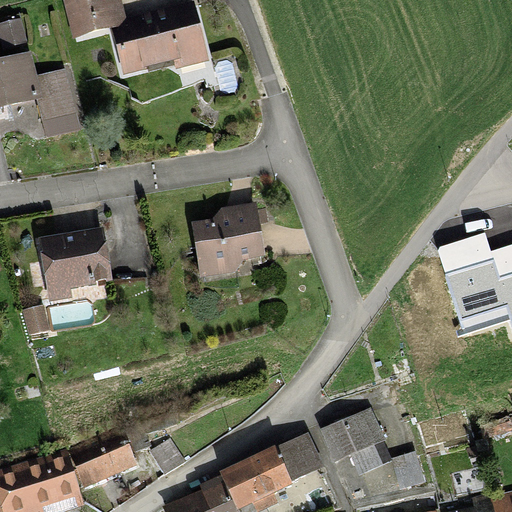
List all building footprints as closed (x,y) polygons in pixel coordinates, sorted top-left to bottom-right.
[(114,0),(79,0),(64,4),(73,42),(110,33),(121,75),(171,63),(173,73),(202,66),(188,8),(121,25),(114,0)] [(26,61),(0,66),(0,108),(36,101),(41,122),(69,116),(61,77),(30,83),(26,61)] [(210,226),(192,228),(197,278),(261,271),(255,211),(221,215),(210,226)] [(511,243),(490,251),(485,232),(437,247),(459,319),(506,304),(511,321),(511,243)] [(97,236),(38,245),(46,300),(69,297),(68,288),(104,282),(97,236)] [(366,415),(318,434),(330,464),(379,444),(366,415)] [(118,434),(67,454),(80,490),(132,470),(118,434)] [(271,454),(288,490),(318,477),(301,441),(271,454)] [(271,454),(217,479),(232,511),(239,511),(288,490),(271,454)] [(61,458),(0,476),(0,500),(3,511),(31,511),(39,510),(40,511),(62,511),(77,508),(61,458)] [(391,463),(397,492),(420,487),(414,458),(391,463)] [(232,511),(217,479),(197,488),(200,495),(163,511),(232,511)] [(511,511),(511,498),(492,503),(494,511),(511,511)] [(494,511),(492,503),(491,499),(472,504),(474,511),(494,511)]
